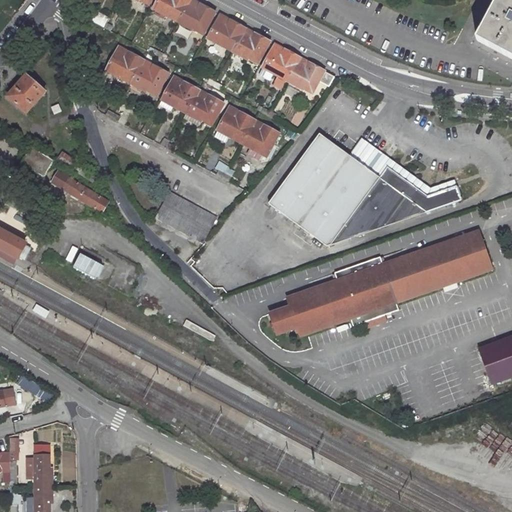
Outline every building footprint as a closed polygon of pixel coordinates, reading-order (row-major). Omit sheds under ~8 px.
[(160,0),(156,9),(171,17),(174,11),(183,16),(191,0),(160,0)] [(198,24),(208,29),(217,13),(193,0),(191,0),(183,16),(180,22),(195,30),(196,28),(198,24)] [(511,0),(498,0),(494,9),(478,39),(511,57),(511,0)] [(171,17),(180,22),(183,16),(174,11),(171,17)] [(111,19),(98,13),(93,22),(106,29),(108,24),(111,19)] [(222,16),(210,38),(225,46),(228,40),(237,45),(246,29),(222,16)] [(196,28),(206,33),(208,29),(198,24),(196,28)] [(234,51),(250,60),(251,58),(253,54),(262,59),(272,42),(246,29),(237,45),(234,51)] [(225,46),(234,51),(237,45),(228,40),(225,46)] [(277,46),(265,68),(280,76),(283,70),(292,75),(302,59),(277,46)] [(145,62),(121,49),(109,72),(122,79),(126,73),(136,78),(142,68),(145,62)] [(251,58),(260,63),(262,59),(253,54),(251,58)] [(289,81),(304,89),(305,87),(307,84),(317,89),(320,82),(329,87),(335,76),(302,59),(292,75),(289,81)] [(156,68),(145,62),(142,68),(153,74),(156,68)] [(161,92),(170,75),(156,68),(153,74),(142,68),(136,78),(132,84),(148,92),(149,90),(151,86),(161,92)] [(280,76),(289,81),(292,75),(283,70),(280,76)] [(122,79),(132,84),(136,78),(126,73),(122,79)] [(27,76),(9,97),(28,114),(46,93),(27,76)] [(187,84),(176,78),(173,84),(184,90),(187,84)] [(173,84),(164,101),(177,108),(181,102),(191,107),(197,97),(200,91),(187,84),(184,90),(173,84)] [(305,87),(315,92),(317,89),(307,84),(305,87)] [(149,90),(158,95),(161,92),(151,86),(149,90)] [(212,97),(200,91),(197,97),(209,103),(212,97)] [(216,121),(225,104),(212,97),(209,103),(197,97),(191,107),(187,113),(203,121),(204,119),(206,116),(216,121)] [(177,108),(187,113),(191,107),(181,102),(177,108)] [(59,105),(53,108),(56,114),(62,111),(59,105)] [(242,113),(232,108),(229,114),(239,119),(242,113)] [(185,116),(201,125),(203,121),(187,113),(185,116)] [(229,114),(219,130),(233,138),(236,132),(246,137),(252,126),(256,120),(242,113),(239,119),(229,114)] [(204,119),(214,125),(216,121),(206,116),(204,119)] [(267,126),(256,120),(252,126),(264,133),(267,126)] [(243,143),(260,152),(261,150),(263,146),(273,151),(282,134),(267,126),(264,133),(252,126),(246,137),(243,143)] [(233,138),(243,143),(246,137),(236,132),(233,138)] [(318,134),(269,205),(327,248),(426,213),(463,200),(458,186),(426,197),(388,168),(380,180),(349,157),(318,134)] [(393,162),(362,139),(356,147),(349,157),(380,180),(388,168),(393,162)] [(261,150),(271,155),(273,151),(263,146),(261,150)] [(32,147),(23,163),(45,176),(55,160),(32,147)] [(458,186),(455,179),(429,188),(393,162),(388,168),(426,197),(458,186)] [(77,163),(73,169),(94,182),(98,175),(77,163)] [(109,202),(59,171),(53,181),(103,212),(109,202)] [(229,182),(231,177),(225,174),(223,178),(229,182)] [(170,193),(156,218),(203,243),(217,219),(170,193)] [(0,247),(18,257),(19,255),(25,258),(30,249),(24,246),(26,243),(1,229),(0,229),(0,247)] [(481,232),(289,300),(291,308),(271,315),(279,336),(299,329),(301,336),(351,318),(354,325),(365,321),(368,327),(377,324),(386,321),(384,314),(399,309),(396,301),(493,267),(481,232)] [(18,257),(0,247),(0,256),(14,264),(18,257)] [(47,318),(50,311),(36,303),(33,310),(47,318)] [(511,336),(479,349),(492,384),(511,376),(511,336)] [(0,392),(0,407),(16,404),(13,390),(0,392)] [(18,459),(18,437),(10,437),(10,459),(18,459)] [(49,446),(34,446),(34,487),(52,487),(52,476),(49,476),(49,446)] [(0,471),(10,471),(9,463),(9,453),(0,453),(0,471)] [(137,471),(129,477),(133,482),(141,476),(137,471)] [(34,487),(34,511),(49,511),(49,497),(52,497),(52,487),(34,487)]
